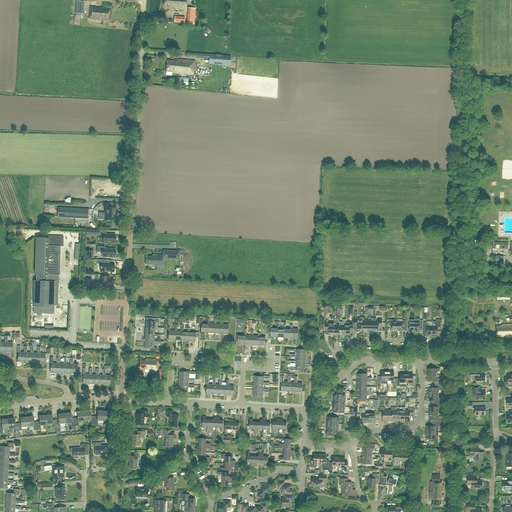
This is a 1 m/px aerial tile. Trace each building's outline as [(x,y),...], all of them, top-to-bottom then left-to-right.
[(187,9),(187,6),(185,5),(185,0),(164,0),(164,6),(173,6),(173,8),(187,9)] [(76,1),(75,13),(83,14),(84,2),(76,1)] [(109,9),(104,9),(104,8),(99,8),(96,8),(96,7),(90,7),(89,19),(103,20),(103,19),(109,20),(109,9)] [(194,24),(195,8),(188,8),(186,23),(194,24)] [(209,58),(209,64),(226,65),(227,56),(209,55),(209,58)] [(178,62),(167,61),(166,70),(172,71),(172,73),(189,75),(189,74),(194,74),(195,61),(178,59),(178,62)] [(111,221),(112,207),(109,207),(109,204),(103,204),(103,207),(104,207),(104,220),(111,221)] [(58,207),(58,210),(58,216),(57,218),(88,220),(88,209),(58,207)] [(105,233),(105,234),(103,234),(102,242),(114,243),(115,234),(108,234),(108,233),(105,233)] [(32,312),(53,313),(53,304),(53,300),(57,300),(58,285),(57,285),(56,285),(57,274),(59,275),(60,252),(60,246),(64,246),(64,236),(49,235),(49,237),(46,237),(37,237),(35,273),(36,273),(36,280),(33,280),(32,302),(33,302),(32,312)] [(96,252),(103,252),(102,257),(114,257),(115,252),(116,248),(112,248),(112,249),(105,249),(105,247),(97,246),(96,252)] [(85,250),(84,259),(92,260),(93,251),(85,250)] [(146,256),(145,265),(156,265),(155,267),(162,267),(163,260),(169,260),(169,259),(172,259),(172,260),(179,260),(179,251),(163,250),(162,255),(151,254),(151,257),(146,256)] [(94,260),(97,260),(96,264),(101,264),(101,267),(100,267),(100,268),(101,268),(100,272),(106,272),(110,272),(114,272),(114,264),(109,264),(109,263),(106,263),(106,261),(109,261),(109,260),(94,260)] [(103,282),(103,286),(113,287),(113,279),(109,279),(110,276),(101,276),(100,282),(103,282)] [(81,307),(81,330),(92,330),(92,307),(81,307)] [(363,331),(363,318),(361,318),(361,321),(358,321),(358,319),(357,319),(357,316),(355,316),(354,327),(357,327),(357,331),(358,331),(363,331)] [(154,328),(154,327),(155,323),(158,323),(158,318),(155,318),(155,321),(146,321),(145,328),(154,328)] [(382,328),(382,326),(382,320),(379,320),(379,321),(376,321),(376,318),(374,318),(374,331),(379,331),(380,328),(382,328)] [(423,321),(420,321),(420,322),(417,322),(417,319),(415,319),(415,322),(415,332),(420,332),(420,330),(423,331),(423,321)] [(397,332),(398,322),(398,320),(389,320),(389,326),(392,326),(392,331),(397,332)] [(406,330),(406,320),(403,320),(403,322),(398,322),(397,332),(403,332),(403,330),(406,330)] [(415,332),(415,322),(410,322),(410,320),(407,320),(407,326),(409,327),(409,332),(415,332)] [(433,326),(432,336),(438,336),(438,332),(441,332),(441,323),(442,323),(442,320),(437,320),(437,323),(436,323),(435,326),(433,326)] [(334,335),(335,324),(335,322),(332,322),(332,325),(329,325),(329,323),(327,323),(326,329),(329,329),(329,335),(334,335)] [(354,333),(354,324),(350,324),(350,322),(346,322),(345,335),(351,335),(351,333),(354,333)] [(427,334),(427,336),(432,336),(433,326),(429,326),(429,323),(427,323),(427,324),(424,324),(424,334),(427,334)] [(511,325),(501,326),(501,327),(496,327),(497,336),(506,336),(506,337),(511,337),(511,325)] [(156,372),(157,359),(146,359),(146,361),(140,360),(139,368),(148,369),(148,371),(156,372)] [(476,382),(485,381),(485,374),(479,375),(479,371),(471,371),(471,378),(476,378),(476,382)] [(387,381),(387,372),(381,372),(381,377),(378,377),(378,384),(384,384),(384,381),(387,381)] [(397,386),(397,379),(394,379),(394,372),(387,372),(387,381),(391,381),(391,384),(394,384),(394,386),(397,386)] [(400,387),(406,387),(406,383),(406,374),(400,374),(400,379),(397,379),(397,386),(400,386),(400,387)] [(416,376),(413,376),(413,374),(406,374),(406,383),(410,383),(410,386),(416,386),(416,376)] [(434,385),(442,385),(442,381),(440,381),(440,379),(437,379),(437,375),(428,375),(428,381),(434,382),(434,385)] [(430,394),(439,394),(439,390),(442,390),(442,385),(434,385),(434,388),(430,388),(430,394)] [(482,399),(486,399),(485,392),(479,392),(479,388),(472,388),(472,395),(476,395),(476,400),(482,400),(482,399)] [(434,404),(442,404),(442,398),(439,398),(439,394),(430,394),(430,401),(434,401),(434,404)] [(442,404),(434,404),(434,407),(429,407),(429,414),(438,414),(439,410),(441,410),(442,404)] [(388,421),(388,410),(385,410),(385,407),(379,407),(379,414),(382,415),(382,421),(388,421)] [(396,415),(396,407),(391,407),(391,410),(388,410),(388,421),(393,421),(393,415),(396,415)] [(405,422),(405,407),(402,407),(396,407),(396,415),(400,415),(399,421),(405,422)] [(405,407),(405,422),(410,422),(410,415),(413,415),(413,408),(408,407),(408,410),(405,410),(405,407)] [(369,423),(369,413),(365,413),(365,409),(359,409),(359,416),(362,416),(362,423),(369,423)] [(369,413),(369,423),(375,423),(375,416),(378,416),(378,409),(372,409),(372,414),(369,413)] [(147,417),(147,411),(141,410),(141,414),(136,414),(135,425),(143,425),(144,417),(147,417)] [(83,412),(84,421),(91,421),(91,425),(94,424),(93,416),(90,417),(90,411),(83,412)] [(93,416),(94,424),(97,424),(97,420),(103,421),(104,411),(98,411),(97,416),(93,416)] [(104,411),(103,421),(103,424),(107,424),(107,421),(110,421),(110,425),(113,425),(113,417),(110,417),(111,412),(104,411)] [(176,428),(177,415),(172,415),(172,411),(166,411),(166,416),(169,417),(169,428),(176,428)] [(74,418),(75,426),(78,426),(78,422),(84,421),(83,412),(77,412),(77,418),(74,418)] [(65,423),(64,413),(58,414),(58,420),(55,420),(56,428),(59,428),(59,424),(65,423)] [(64,413),(65,423),(72,422),(72,426),(75,426),(74,418),(71,418),(71,413),(64,413)] [(438,414),(429,414),(429,420),(434,420),(434,423),(441,423),(441,417),(438,417),(438,414)] [(36,422),(37,430),(40,430),(40,426),(46,425),(45,415),(39,416),(39,421),(36,422)] [(45,415),(46,425),(53,424),(53,429),(56,428),(55,420),(52,420),(52,415),(45,415)] [(27,427),(26,417),(20,418),(20,424),(17,424),(18,432),(21,432),(21,428),(27,427)] [(37,430),(36,422),(33,422),(33,417),(26,417),(27,427),(34,426),(34,430),(37,430)] [(9,432),(8,419),(1,420),(1,425),(0,425),(0,433),(2,434),(2,429),(8,429),(9,432)] [(8,419),(9,432),(12,432),(12,428),(15,428),(15,432),(18,432),(17,424),(14,424),(14,419),(8,419)] [(441,423),(434,423),(434,426),(426,426),(426,433),(435,433),(435,429),(438,429),(438,426),(441,426),(441,423)] [(143,438),(144,432),(137,431),(137,435),(132,435),(131,446),(139,446),(139,438),(143,438)] [(172,447),(173,436),(169,436),(170,431),(163,431),(163,436),(165,436),(165,441),(165,447),(172,447)] [(435,433),(426,433),(426,439),(431,439),(431,442),(438,442),(438,436),(435,436),(435,433)] [(0,453),(9,454),(9,453),(9,448),(13,449),(13,443),(7,443),(7,447),(0,446),(0,453)] [(95,455),(107,454),(107,446),(100,446),(100,443),(92,443),(92,447),(95,446),(95,455)] [(84,451),(88,451),(88,444),(80,444),(80,448),(73,448),(73,456),(84,455),(84,451)] [(370,445),(370,448),(363,448),(363,453),(372,454),(373,448),(375,448),(375,445),(370,445)] [(483,461),(483,452),(480,452),(479,451),(479,448),(470,448),(470,457),(473,457),(474,458),(474,461),(483,461)] [(139,459),(139,452),(133,452),(133,456),(129,456),(128,460),(129,460),(129,468),(136,468),(137,464),(137,459),(139,459)] [(226,463),(235,464),(235,461),(232,461),(233,457),(226,456),(226,454),(224,454),(224,453),(221,453),(221,454),(221,459),(226,459),(226,463)] [(320,463),(320,455),(314,454),(314,459),(311,459),(311,467),(316,468),(317,463),(320,463)] [(320,455),(320,463),(323,464),(323,468),(328,468),(329,460),(326,460),(327,455),(320,455)] [(339,467),(339,458),(333,457),(333,462),(330,462),(330,471),(332,471),(332,469),(335,469),(335,468),(335,466),(339,467)] [(339,458),(339,467),(344,467),(344,472),(347,472),(348,463),(345,463),(345,458),(339,458)] [(0,473),(8,474),(8,473),(8,469),(9,469),(9,470),(14,470),(14,467),(8,467),(0,466),(0,473)] [(63,479),(62,477),(63,477),(63,471),(64,471),(64,467),(52,467),(53,479),(58,479),(58,480),(63,479)] [(166,491),(174,490),(175,490),(176,489),(175,486),(174,486),(173,478),(170,478),(169,474),(162,474),(163,481),(165,481),(166,491)] [(379,484),(379,482),(379,474),(373,474),(373,479),(369,479),(368,488),(375,488),(375,484),(379,484)] [(327,481),(327,476),(320,475),(320,478),(313,478),(312,486),(323,486),(323,481),(327,481)] [(380,485),(382,485),(382,486),(386,486),(386,487),(388,487),(387,495),(388,495),(388,492),(392,492),(392,493),(393,493),(393,487),(395,487),(397,480),(394,479),(394,478),(390,476),(389,480),(386,479),(387,477),(381,476),(380,485)] [(468,485),(472,485),(472,489),(482,489),(482,481),(477,481),(477,477),(468,477),(468,485)] [(352,487),(352,483),(348,483),(348,479),(340,478),(340,485),(342,485),(342,494),(350,494),(351,487),(352,487)] [(511,478),(509,478),(509,482),(503,482),(503,489),(509,490),(510,491),(510,492),(511,492),(511,493),(511,492),(511,478)] [(284,494),(292,495),(292,490),(290,490),(291,485),(284,485),(285,482),(278,481),(277,488),(281,488),(280,494),(284,494)] [(442,482),(434,482),(431,482),(430,499),(433,499),(432,504),(441,504),(441,498),(444,498),(444,495),(442,495),(442,491),(444,491),(444,486),(442,485),(442,482)] [(151,489),(151,484),(144,484),(144,489),(136,488),(136,497),(148,497),(148,489),(151,489)] [(270,495),(271,486),(261,485),(261,491),(258,491),(258,498),(264,498),(265,495),(270,495)] [(57,488),(55,488),(55,492),(56,492),(56,498),(61,498),(61,500),(65,500),(65,498),(65,487),(57,488)] [(14,489),(13,493),(6,493),(6,500),(15,500),(16,495),(19,495),(20,489),(14,489)] [(195,505),(195,499),(189,499),(189,495),(181,494),(181,499),(185,499),(185,505),(185,511),(193,511),(194,505),(195,505)] [(292,495),(284,494),(284,498),(281,497),(280,507),(290,507),(291,499),(294,499),(294,495),(292,495)] [(165,511),(166,501),(160,501),(153,500),(153,508),(156,508),(155,511),(165,511)] [(217,511),(226,511),(227,507),(231,508),(231,501),(227,501),(226,504),(218,504),(217,511)] [(254,511),(264,511),(265,510),(268,510),(268,503),(261,503),(261,506),(255,506),(255,508),(254,511)]
